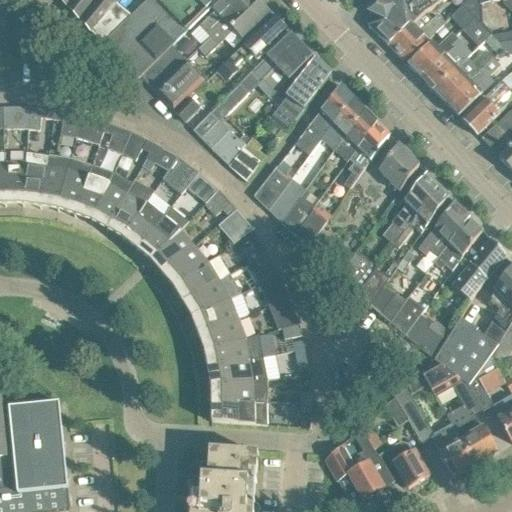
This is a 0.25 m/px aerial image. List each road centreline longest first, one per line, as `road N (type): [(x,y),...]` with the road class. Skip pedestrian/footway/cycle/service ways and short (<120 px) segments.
road 1 (residential): [(164,135),(244,198),(288,263),(312,328),(323,424),(308,443),(295,443)]
road 2 (residential): [(511,211),(319,12)]
road 3 (residential): [(168,436),(135,423),(125,367),(95,320),(41,290),(0,286)]
road 4 (residential): [(164,135),(146,104),(47,0)]
road 5 (residential): [(0,97),(107,114),(164,135)]
road 6 (residential): [(295,443),(168,436)]
